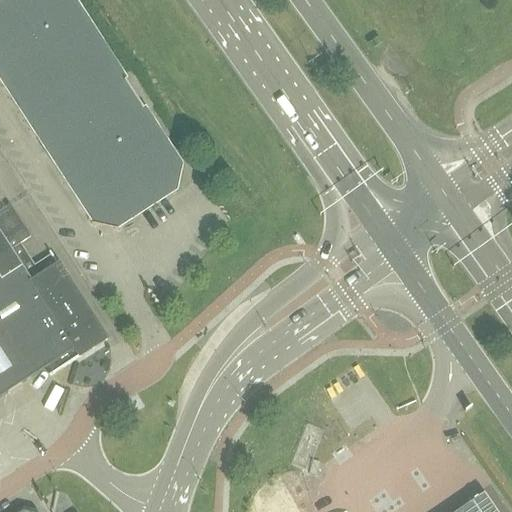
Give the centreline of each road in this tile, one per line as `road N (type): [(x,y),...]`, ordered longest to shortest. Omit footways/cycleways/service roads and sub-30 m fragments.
road 1 (primary): [(217,0),(377,224)]
road 2 (tertiary): [(377,224),(255,314),(228,346),(213,383)]
road 3 (tertiary): [(213,383),(398,255)]
road 4 (primary): [(436,181),(304,0)]
road 5 (primary): [(398,255),(511,416)]
road 6 (tertiary): [(165,509),(213,383)]
road 7 (residential): [(68,445),(95,405),(163,356)]
